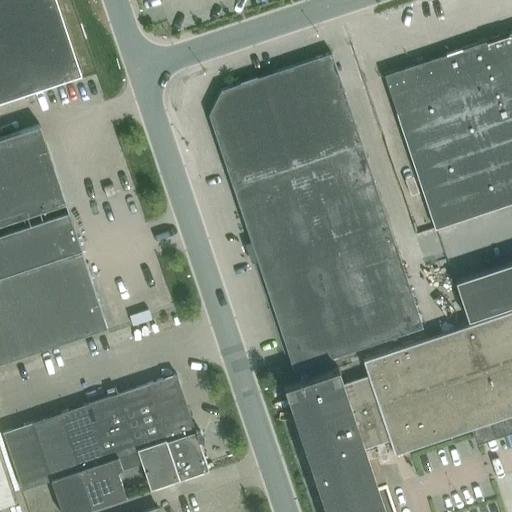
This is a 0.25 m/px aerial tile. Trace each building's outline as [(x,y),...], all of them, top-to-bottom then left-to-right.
[(0,0),(0,104),(81,78),(55,0),(0,0)] [(404,137),(421,190),(414,192),(419,207),(426,204),(434,228),(511,201),(511,31),(507,33),(506,33),(505,33),(506,34),(498,37),(498,35),(497,36),(492,38),(490,35),(474,40),(476,44),(448,53),(447,49),(438,52),(439,55),(437,55),(438,57),(431,59),(431,58),(430,58),(430,59),(383,74),(404,137)] [(207,114),(290,360),(293,370),(422,326),(329,52),(310,58),(219,89),(207,114)] [(1,136),(0,136),(0,223),(14,219),(65,202),(45,142),(43,137),(39,124),(1,136)] [(103,188),(104,189),(106,197),(116,194),(113,184),(103,188)] [(0,361),(106,326),(93,286),(86,266),(69,213),(68,210),(18,227),(0,233),(0,361)] [(511,263),(511,262),(492,269),(505,306),(511,304),(511,263)] [(492,269),(474,275),(486,313),(505,306),(492,269)] [(474,275),(455,281),(467,319),(486,313),(474,275)] [(337,368),(283,386),(284,388),(325,511),(381,511),(375,492),(374,489),(365,463),(360,449),(388,440),(393,454),(402,451),(507,416),(511,430),(511,429),(511,309),(361,360),(366,374),(339,384),(335,371),(337,370),(337,368)] [(176,373),(147,383),(179,478),(208,469),(207,465),(205,461),(198,440),(204,439),(203,434),(201,430),(195,432),(195,430),(176,373)] [(141,462),(150,488),(179,478),(147,383),(118,392),(141,462)] [(93,507),(127,495),(118,470),(141,462),(118,392),(61,412),(93,507)] [(78,511),(93,507),(61,412),(32,421),(51,479),(61,511),(78,511)] [(51,479),(32,421),(3,431),(22,488),(51,479)] [(0,511),(159,511),(158,506),(140,511),(0,511),(0,508),(14,504),(8,484),(0,461),(0,511)]
